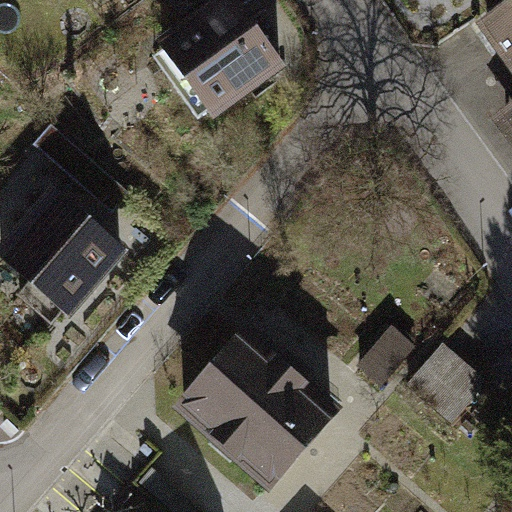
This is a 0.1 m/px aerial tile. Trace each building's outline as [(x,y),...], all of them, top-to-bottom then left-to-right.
[(277,71),(227,0),(214,0),(144,49),(198,126),(277,71)] [(511,6),(447,49),(511,147),(511,6)] [(123,253),(52,204),(0,277),(0,286),(67,333),(123,253)] [(425,372),(464,412),(490,388),(451,347),(425,372)] [(318,430),(229,354),(170,422),(259,498),(318,430)]
